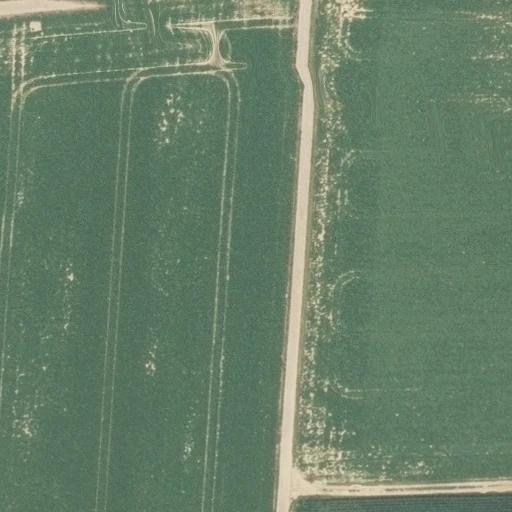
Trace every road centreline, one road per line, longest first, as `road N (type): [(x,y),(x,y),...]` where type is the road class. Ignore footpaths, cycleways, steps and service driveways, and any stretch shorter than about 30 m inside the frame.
road 1 (unclassified): [(317,0),(280,511)]
road 2 (track): [(511,485),(281,492)]
